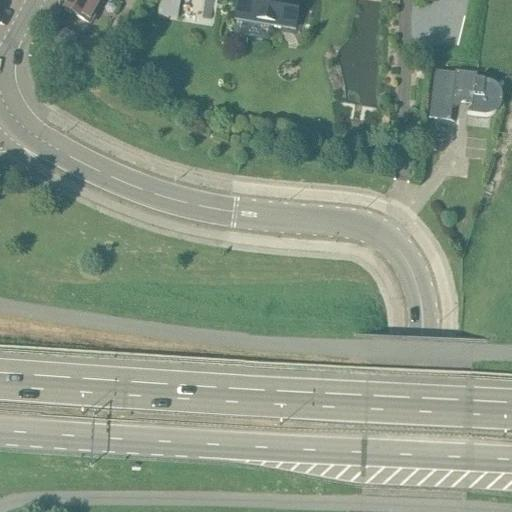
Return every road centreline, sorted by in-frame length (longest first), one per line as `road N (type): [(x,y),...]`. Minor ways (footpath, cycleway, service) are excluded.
road 1 (tertiary): [(411,511),(419,312),(395,251),(366,229),(185,202),(76,159),(36,137),(19,117),(4,65)]
road 2 (primary): [(511,415),(0,385)]
road 3 (primary): [(0,432),(511,459)]
